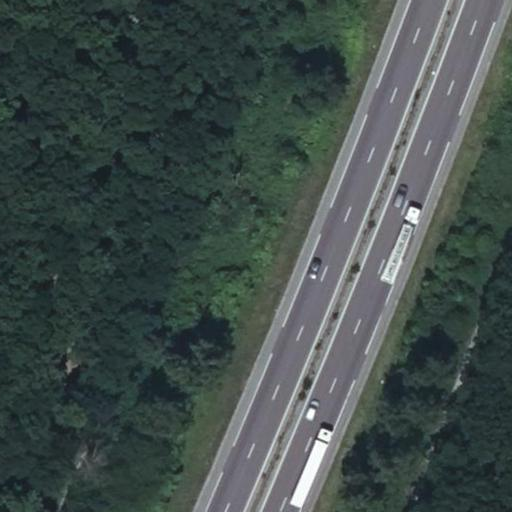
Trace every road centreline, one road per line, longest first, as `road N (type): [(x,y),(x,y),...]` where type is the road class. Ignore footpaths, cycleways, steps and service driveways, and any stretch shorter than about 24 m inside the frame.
road 1 (track): [(271,0),(184,232),(58,511)]
road 2 (trunk): [(430,0),(226,511)]
road 3 (trunk): [(281,511),(484,0)]
road 4 (track): [(409,511),(511,259)]
